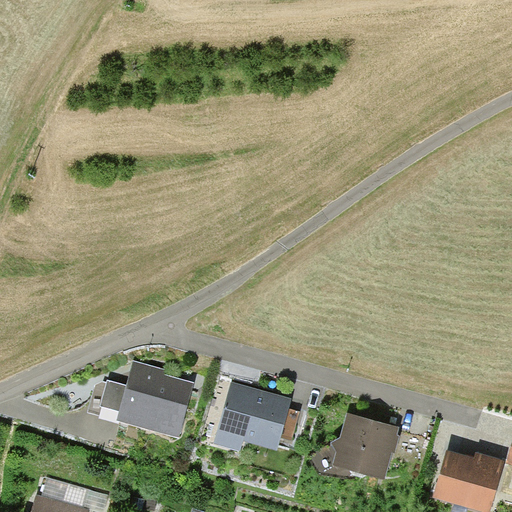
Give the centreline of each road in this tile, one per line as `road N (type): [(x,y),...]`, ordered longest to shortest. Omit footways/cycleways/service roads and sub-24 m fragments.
road 1 (unclassified): [(155,323),(373,177),(511,98)]
road 2 (residential): [(155,323),(192,342),(468,420)]
road 3 (residential): [(0,387),(155,323)]
